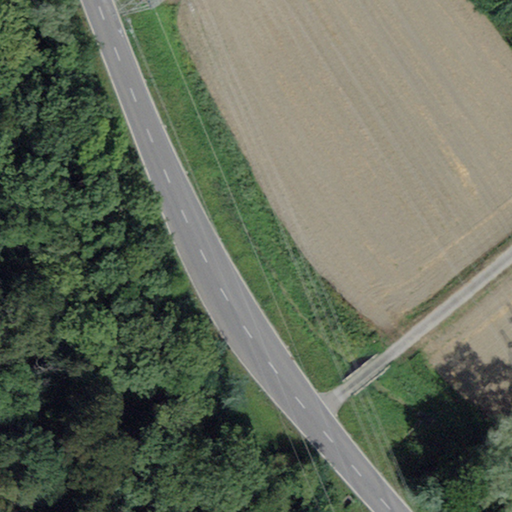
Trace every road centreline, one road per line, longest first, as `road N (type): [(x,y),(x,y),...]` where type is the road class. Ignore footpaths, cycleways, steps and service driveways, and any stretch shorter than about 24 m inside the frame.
road 1 (secondary): [(391,511),(243,329),(213,279),(96,0)]
road 2 (track): [(312,419),(511,258)]
